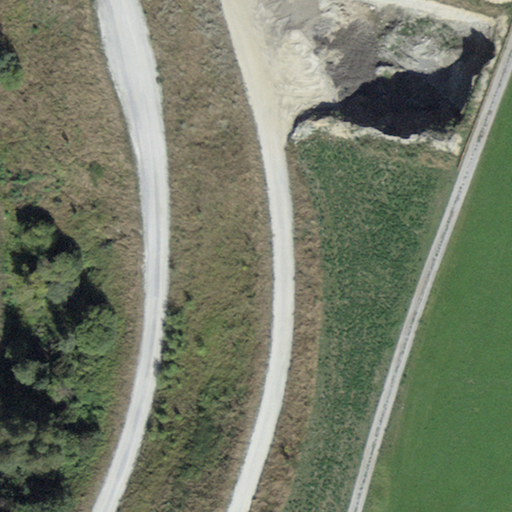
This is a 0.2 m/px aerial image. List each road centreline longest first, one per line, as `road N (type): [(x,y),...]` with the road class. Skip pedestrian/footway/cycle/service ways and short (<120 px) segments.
road 1 (track): [(115,0),(144,102),(161,276),(149,365),(103,511)]
road 2 (track): [(238,511),(278,368),(286,223),(257,49),(237,0)]
road 3 (track): [(511,38),(422,282),(356,511)]
